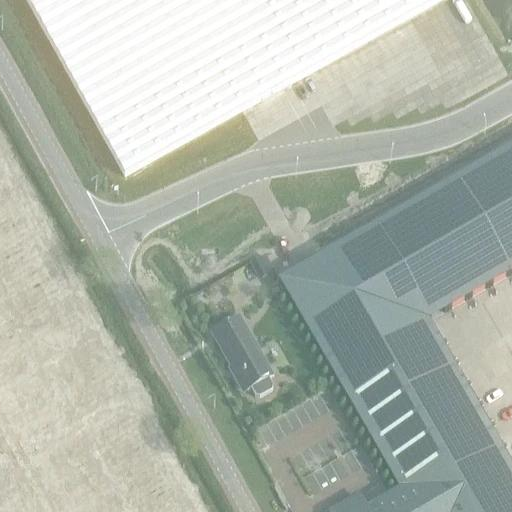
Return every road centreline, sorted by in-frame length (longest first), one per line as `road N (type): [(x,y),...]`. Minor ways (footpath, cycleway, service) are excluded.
road 1 (unclassified): [(94,239),(248,170),(403,145),(468,125),(511,100)]
road 2 (tertiary): [(244,511),(94,239)]
road 3 (tertiary): [(94,239),(0,65)]
